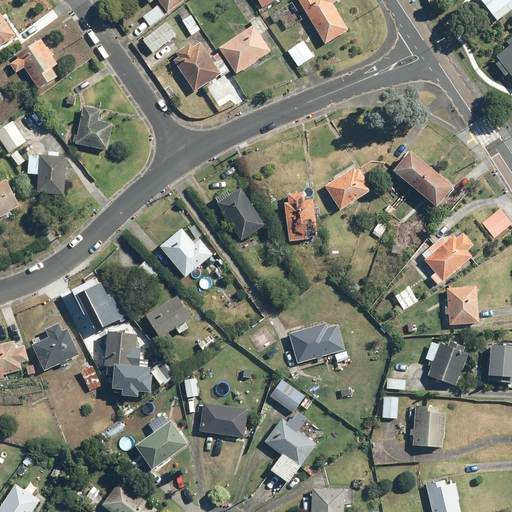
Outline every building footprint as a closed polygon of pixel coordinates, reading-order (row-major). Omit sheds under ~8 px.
[(143,0),(148,6),(155,0),(166,16),(186,0),(143,0)] [(278,0),(253,0),(261,11),(278,0)] [(293,0),(322,47),(333,41),(347,33),(330,7),(336,3),(334,0),(293,0)] [(444,0),(424,0),(431,10),(444,0)] [(511,0),(480,0),(496,20),(511,7),(511,0)] [(279,22),(285,31),(299,22),(291,9),(280,16),(277,11),(267,17),(272,26),(279,22)] [(188,10),(178,16),(190,38),(200,32),(188,10)] [(0,17),(0,47),(14,38),(0,17)] [(166,24),(141,42),(151,55),(175,37),(166,24)] [(252,28),(217,51),(234,77),(269,54),(252,28)] [(41,41),(14,58),(16,60),(7,67),(14,76),(21,71),(36,93),(55,80),(49,71),(58,66),(41,41)] [(303,42),(286,54),(297,70),(314,58),(303,42)] [(511,42),(496,54),(511,75),(511,42)] [(188,46),(174,56),(177,60),(171,64),(193,95),(220,76),(212,65),(215,63),(211,57),(208,60),(198,45),(191,50),(188,46)] [(81,109),(73,147),(105,155),(111,127),(96,124),(99,113),(81,109)] [(11,123),(0,130),(0,143),(16,168),(26,161),(18,149),(25,144),(11,123)] [(404,155),(388,174),(432,211),(448,191),(404,155)] [(65,160),(38,158),(35,196),(63,198),(65,160)] [(353,169),(322,188),(337,212),(368,193),(353,169)] [(6,183),(0,185),(0,219),(19,207),(17,204),(27,200),(18,180),(7,185),(6,183)] [(239,190),(214,205),(237,243),(262,228),(239,190)] [(301,194),(284,196),(285,205),(280,206),(286,244),(315,239),(310,202),(302,203),(301,194)] [(397,209),(389,203),(380,215),(387,221),(397,209)] [(511,225),(499,209),(481,223),(494,239),(511,225)] [(386,229),(376,224),(369,237),(378,242),(386,229)] [(198,241),(192,246),(179,230),(157,249),(183,280),(211,257),(198,241)] [(469,259),(464,253),(470,247),(460,235),(454,241),(451,238),(422,262),(440,284),(469,259)] [(401,247),(390,246),(389,257),(400,258),(401,247)] [(144,264),(136,271),(148,285),(156,278),(144,264)] [(63,299),(84,339),(126,316),(113,293),(107,296),(99,280),(63,299)] [(407,288),(392,296),(401,312),(416,303),(407,288)] [(473,288),(444,290),(446,327),(476,325),(473,288)] [(383,306),(390,297),(383,291),(376,300),(383,306)] [(173,299),(143,318),(148,331),(156,340),(187,321),(173,299)] [(377,326),(389,318),(387,315),(396,310),(391,302),(370,315),(377,326)] [(59,323),(45,329),(49,337),(32,345),(44,371),(80,355),(67,328),(63,330),(59,323)] [(335,326),(325,329),(324,325),(286,336),(295,366),(343,352),(335,326)] [(137,334),(107,332),(105,366),(114,367),(113,389),(122,389),(122,395),(137,396),(137,391),(150,392),(151,374),(149,374),(150,366),(139,366),(140,348),(136,348),(137,334)] [(216,344),(210,336),(196,345),(202,354),(216,344)] [(13,343),(0,346),(0,376),(18,372),(16,364),(25,362),(21,347),(14,349),(13,343)] [(463,348),(447,343),(446,347),(438,344),(426,377),(437,385),(454,388),(467,354),(461,352),(463,348)] [(511,351),(511,350),(486,348),(483,380),(495,383),(509,383),(511,351)] [(33,364),(23,369),(27,379),(37,374),(33,364)] [(164,364),(152,372),(160,385),(172,376),(164,364)] [(102,387),(91,365),(78,372),(89,393),(102,387)] [(195,378),(184,380),(187,398),(199,396),(195,378)] [(404,381),(385,380),(385,391),(403,392),(404,381)] [(303,398),(280,381),(268,397),(291,415),(303,398)] [(350,387),(337,390),(340,401),(353,398),(350,387)] [(397,398),(382,398),(381,419),(396,420),(397,398)] [(246,411),(201,405),(197,434),(242,440),(246,411)] [(439,409),(413,407),(410,448),(423,451),(440,450),(444,414),(438,414),(439,409)] [(279,420),(262,444),(297,470),(315,446),(279,420)] [(170,423),(132,448),(148,473),(186,447),(170,423)] [(459,511),(453,483),(444,485),(443,482),(423,486),(428,511),(459,511)] [(153,511),(118,484),(99,507),(105,511),(153,511)] [(31,511),(38,501),(14,485),(0,505),(0,511),(31,511)] [(85,509),(97,495),(86,486),(75,500),(85,509)] [(341,511),(342,490),(309,489),(308,511),(341,511)]
